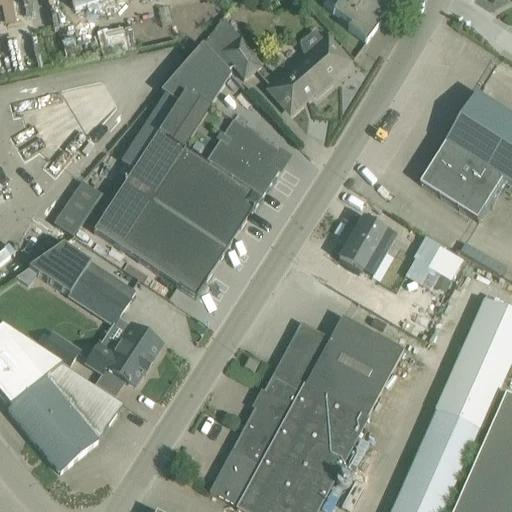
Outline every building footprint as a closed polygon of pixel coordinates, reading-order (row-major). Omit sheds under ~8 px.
[(71,0),(75,12),(128,0),(71,0)] [(327,0),(337,8),(338,8),(344,0),(327,0)] [(393,6),(384,0),(344,0),(338,8),(337,8),(332,15),(340,21),(350,29),(348,32),(366,46),(380,27),(378,26),(393,6)] [(261,72),(240,41),(239,42),(223,22),(204,46),(227,71),(231,68),(244,85),(261,72)] [(131,28),(117,32),(122,51),(136,48),(131,28)] [(272,94),(277,98),(290,113),(317,89),(320,93),(332,83),(328,79),(345,65),(328,45),(326,46),(315,33),(299,46),(302,56),(308,62),(272,94)] [(129,180),(114,203),(215,270),(252,213),(254,214),(261,203),(259,202),(283,165),(267,154),(256,147),(258,143),(243,134),(242,135),(241,137),(206,115),(208,112),(230,79),(201,47),(190,60),(189,61),(160,95),(165,97),(121,164),(125,167),(120,175),(129,180)] [(511,119),(478,99),(422,188),(479,224),(504,183),(511,188),(511,119)] [(84,182),(57,228),(78,241),(106,195),(84,182)] [(114,203),(93,235),(178,290),(195,301),(215,270),(114,203)] [(339,263),(356,272),(362,276),(370,262),(377,251),(385,256),(395,240),(386,235),(387,234),(362,220),(346,248),(347,248),(339,263)] [(132,302),(106,285),(87,272),(91,267),(64,249),(30,273),(113,328),(115,329),(119,322),(132,302)] [(430,270),(455,284),(467,263),(443,249),(430,270)] [(0,267),(10,260),(4,252),(0,255),(0,267)] [(446,293),(451,284),(441,278),(436,287),(446,293)] [(136,296),(110,279),(106,285),(132,302),(136,296)] [(393,511),(447,511),(511,364),(511,315),(485,304),(393,511)] [(402,326),(429,340),(438,321),(411,307),(402,326)] [(301,326),(255,410),(346,459),(403,354),(341,320),(330,342),(301,326)] [(88,367),(102,377),(106,372),(134,390),(143,376),(145,378),(146,376),(142,374),(148,364),(152,367),(153,366),(151,364),(161,349),(132,330),(131,330),(119,322),(115,329),(113,328),(88,367)] [(98,445),(123,409),(62,371),(1,330),(0,331),(0,399),(10,412),(8,414),(60,476),(98,445)] [(69,372),(81,354),(53,336),(41,354),(69,372)] [(249,361),(244,370),(253,375),(258,366),(249,361)] [(511,511),(511,402),(504,399),(454,511),(511,511)] [(317,511),(346,459),(255,410),(209,495),(227,504),(241,511),(317,511)]
